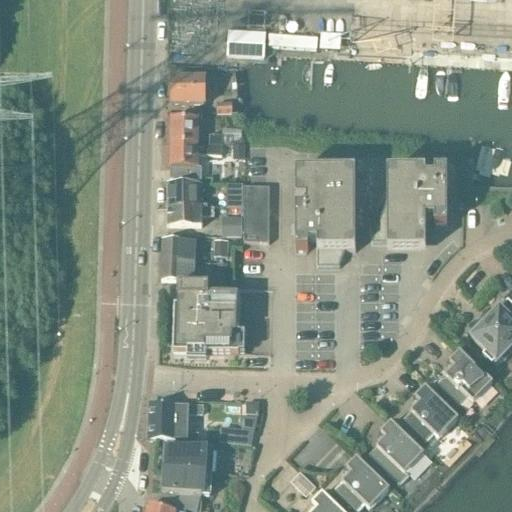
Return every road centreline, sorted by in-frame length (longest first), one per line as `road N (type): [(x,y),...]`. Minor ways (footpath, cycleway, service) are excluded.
road 1 (residential): [(128,375),(353,380),(476,253),(511,236)]
road 2 (tertiary): [(128,375),(142,0)]
